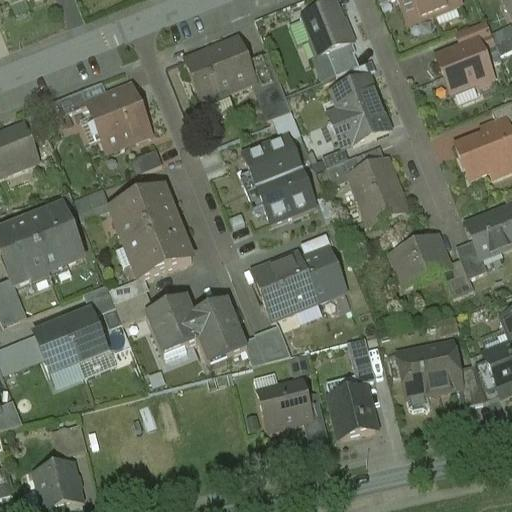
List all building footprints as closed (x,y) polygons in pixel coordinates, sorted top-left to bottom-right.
[(8,0),(12,10),(36,0),(8,0)] [(394,0),(379,0),(376,2),(379,9),(396,2),(394,0)] [(425,0),(394,0),(396,2),(407,31),(434,20),(425,0)] [(425,0),(434,20),(460,10),(456,0),(425,0)] [(511,0),(499,0),(511,24),(511,0)] [(335,7),(302,21),(311,45),(309,46),(316,62),(327,58),(352,48),(353,47),(347,31),(345,32),(335,7)] [(485,26),(455,38),(461,53),(478,46),(481,55),(494,50),(485,26)] [(511,32),(511,29),(490,39),(496,50),(511,41),(511,32)] [(511,41),(496,50),(495,50),(500,61),(511,54),(511,41)] [(238,45),(185,66),(202,109),(254,88),(255,88),(247,67),(238,45)] [(461,53),(436,63),(450,98),(472,89),(477,91),(493,85),(481,55),(478,46),(461,53)] [(352,48),(327,58),(336,81),(359,72),(353,58),(355,57),(352,48)] [(268,59),(247,67),(255,88),(254,88),(258,96),(279,88),(268,59)] [(367,81),(331,96),(353,150),(389,135),(387,132),(388,131),(387,131),(384,124),(384,123),(384,122),(384,123),(367,81)] [(130,92),(88,109),(89,111),(96,128),(99,127),(103,137),(100,145),(106,158),(149,141),(130,92)] [(83,96),(48,110),(54,125),(89,111),(88,109),(83,96)] [(511,107),(491,116),(495,127),(504,123),(509,135),(511,133),(511,107)] [(495,127),(483,132),(486,138),(455,151),(469,185),(490,176),(493,182),(511,174),(511,170),(511,167),(511,166),(511,141),(509,135),(504,123),(495,127)] [(23,132),(0,140),(0,181),(37,167),(23,132)] [(315,214),(286,145),(238,165),(249,190),(244,192),(249,206),(255,204),(268,233),(315,214)] [(344,154),(322,162),(327,173),(348,164),(344,154)] [(156,155),(130,166),(136,181),(162,170),(156,155)] [(348,164),(327,173),(334,191),(349,185),(347,180),(362,174),(357,161),(348,164)] [(362,174),(347,180),(349,185),(368,231),(407,215),(386,164),(362,174)] [(163,196),(110,216),(139,287),(191,266),(184,247),(181,248),(168,215),(171,214),(163,196)] [(69,198),(46,208),(51,218),(63,214),(66,223),(77,218),(69,198)] [(511,213),(511,211),(466,230),(473,246),(480,264),(481,264),(511,251),(511,213)] [(51,218),(28,228),(48,279),(83,264),(66,223),(63,214),(51,218)] [(28,228),(0,238),(0,260),(10,285),(13,293),(14,292),(48,279),(28,228)] [(435,242),(391,259),(402,285),(410,281),(414,290),(443,278),(449,276),(448,271),(435,242)] [(340,245),(298,263),(314,303),(356,287),(340,245)] [(473,246),(455,253),(460,266),(468,284),(487,277),(481,264),(480,264),(473,246)] [(289,266),(273,273),(272,271),(252,279),(271,326),(301,314),(300,313),(314,307),(314,309),(316,308),(297,261),(289,264),(289,266)] [(460,266),(448,271),(449,276),(443,278),(453,304),(473,296),(468,284),(460,266)] [(10,285),(0,288),(0,324),(3,333),(26,323),(14,292),(13,293),(10,285)] [(145,298),(114,310),(122,331),(144,324),(143,323),(153,319),(145,298)] [(227,308),(190,323),(184,307),(153,319),(143,323),(144,324),(161,364),(198,350),(207,373),(245,358),(247,357),(243,348),(227,308)] [(90,320),(62,331),(78,370),(106,359),(90,320)] [(62,331),(35,342),(50,381),(78,370),(62,331)] [(278,332),(254,341),(255,344),(265,370),(290,363),(278,332)] [(255,344),(243,348),(247,357),(245,358),(251,373),(265,370),(255,344)] [(511,348),(483,361),(500,402),(511,397),(511,348)] [(451,350),(397,360),(405,399),(423,395),(424,400),(459,393),(460,393),(456,376),(451,350)] [(368,357),(351,361),(358,390),(375,386),(368,357)] [(308,360),(292,363),(295,381),(311,378),(308,360)] [(473,372),(456,376),(460,393),(459,393),(463,412),(486,408),(473,372)] [(301,388),(258,399),(268,437),(311,426),(301,388)] [(366,393),(347,398),(348,404),(332,408),(341,444),(376,435),(366,393)] [(310,445),(327,441),(318,400),(308,403),(314,429),(306,430),(310,445)] [(13,408),(0,413),(0,418),(0,419),(0,437),(23,432),(13,408)] [(80,431),(59,436),(65,462),(87,457),(80,431)] [(74,468),(33,478),(41,511),(68,511),(84,508),(74,468)] [(7,472),(0,473),(0,503),(14,500),(7,472)]
